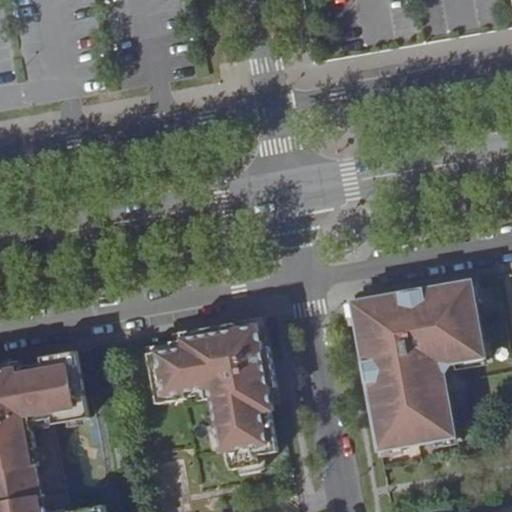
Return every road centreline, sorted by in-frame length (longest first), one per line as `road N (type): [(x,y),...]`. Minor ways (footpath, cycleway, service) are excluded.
road 1 (residential): [(0,334),(306,279)]
road 2 (secondary): [(0,243),(291,191)]
road 3 (residential): [(272,105),(0,154)]
road 4 (residential): [(511,62),(272,105)]
road 5 (residential): [(306,279),(346,511)]
road 6 (secondary): [(291,191),(511,152)]
road 7 (residential): [(306,279),(511,243)]
